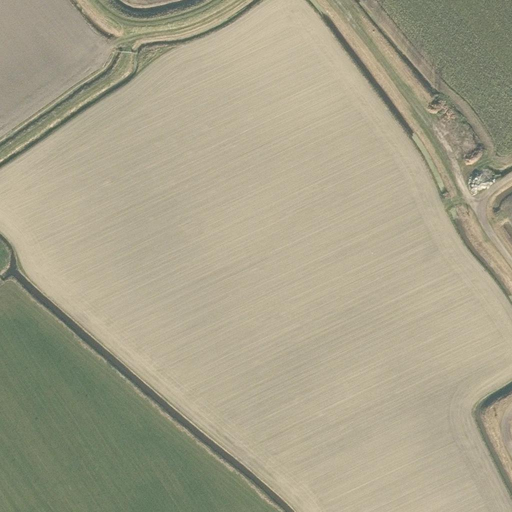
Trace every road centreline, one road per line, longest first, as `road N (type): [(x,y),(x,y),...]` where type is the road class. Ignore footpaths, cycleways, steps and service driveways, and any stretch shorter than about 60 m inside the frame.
road 1 (track): [(336,0),(476,203)]
road 2 (track): [(0,153),(117,73),(125,39)]
road 3 (track): [(104,49),(201,22),(239,0)]
road 4 (track): [(95,0),(139,23),(216,0)]
